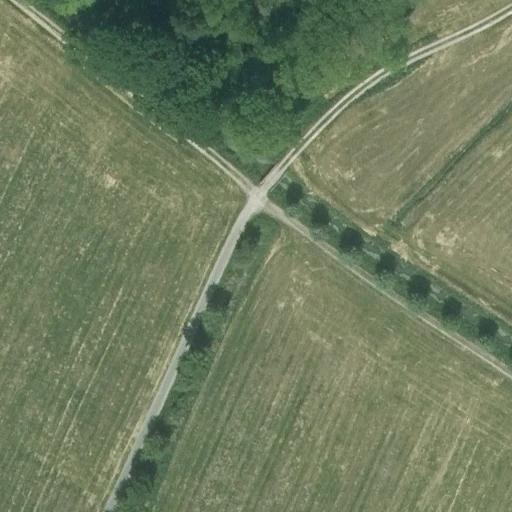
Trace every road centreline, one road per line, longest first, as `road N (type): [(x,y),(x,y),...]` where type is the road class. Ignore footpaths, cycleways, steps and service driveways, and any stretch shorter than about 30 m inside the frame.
road 1 (track): [(256,198),(109,511)]
road 2 (track): [(256,198),(356,92),(511,8)]
road 3 (track): [(256,198),(15,0)]
